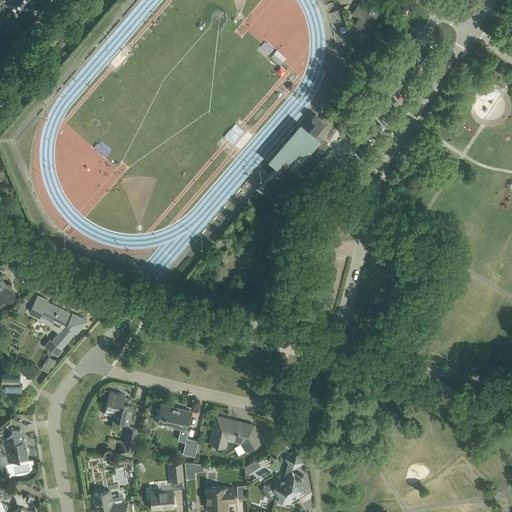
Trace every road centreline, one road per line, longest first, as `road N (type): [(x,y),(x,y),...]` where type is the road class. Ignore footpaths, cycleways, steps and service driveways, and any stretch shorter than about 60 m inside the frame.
road 1 (unclassified): [(335,345),(380,176),(471,30)]
road 2 (unclassified): [(335,345),(136,298)]
road 3 (residential): [(275,409),(84,365)]
road 4 (unclassified): [(511,388),(335,345)]
road 5 (residential): [(66,511),(54,411),(84,365)]
road 6 (unclassified): [(136,298),(51,270),(0,231)]
road 7 (residential): [(0,93),(79,0)]
